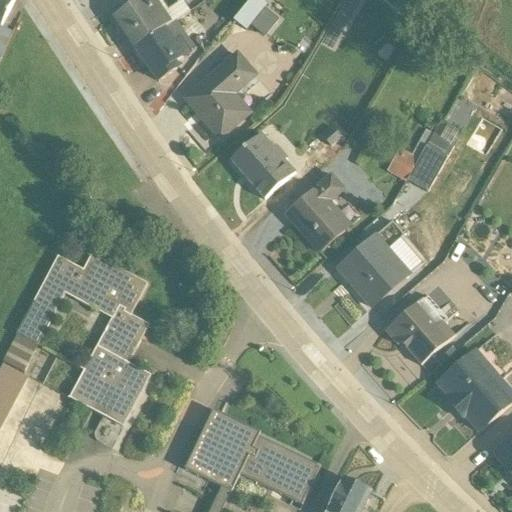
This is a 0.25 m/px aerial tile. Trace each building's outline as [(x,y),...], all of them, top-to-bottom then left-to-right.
[(15,1),(14,0),(13,0),(0,0),(0,61),(12,35),(1,29),(15,1)] [(142,0),(112,21),(133,51),(175,23),(189,13),(182,3),(168,13),(158,0),(142,0)] [(256,0),(250,0),(232,23),(245,33),(250,28),(264,39),(278,22),(264,11),(266,7),(256,0)] [(194,50),(175,23),(133,51),(157,86),(180,71),(176,65),(191,55),(190,53),(194,50)] [(258,78),(238,56),(185,102),(219,141),(251,114),(236,97),(258,78)] [(263,135),(228,167),(267,210),(302,178),(263,135)] [(410,177),(415,154),(394,149),(389,173),(410,177)] [(345,193),(331,178),(286,218),(319,256),(350,228),(331,206),(345,193)] [(375,237),(334,272),(370,313),(411,278),(375,237)] [(68,401),(121,429),(149,378),(128,366),(148,327),(131,317),(146,287),(91,257),(82,272),(57,259),(2,364),(23,375),(63,297),(110,322),(90,359),(86,357),(78,371),(82,374),(68,401)] [(421,302),(383,335),(396,349),(399,346),(419,369),(454,339),(421,302)] [(511,394),(475,352),(434,388),(447,403),(445,405),(462,424),(464,422),(478,438),(511,408),(511,394)] [(0,431),(27,382),(2,367),(0,370),(0,431)] [(301,508),(320,469),(315,466),(314,468),(285,454),(257,441),(260,436),(212,413),(183,472),(220,490),(209,511),(221,511),(238,477),(301,508)] [(511,440),(491,458),(511,481),(511,440)] [(363,511),(371,496),(342,482),(326,511),(363,511)]
